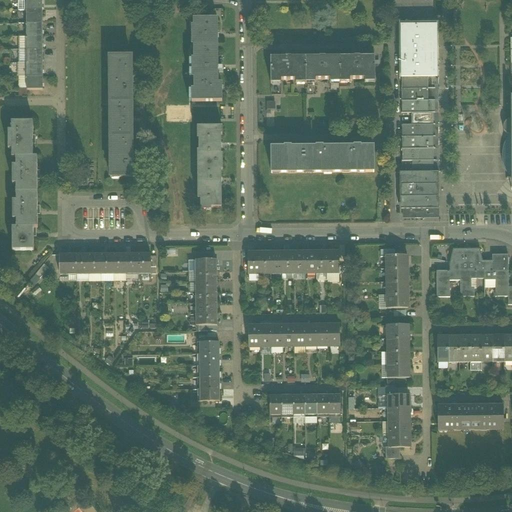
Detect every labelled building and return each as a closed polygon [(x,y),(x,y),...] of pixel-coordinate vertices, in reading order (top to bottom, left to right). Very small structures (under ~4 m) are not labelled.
[(18,0),(18,11),(26,11),(42,11),(42,0),(18,0)] [(26,11),(26,24),(42,24),(42,11),(26,11)] [(193,46),(193,52),(217,52),(217,19),(193,20),(193,27),(191,27),(191,46),(193,46)] [(26,24),(26,38),(42,37),(42,24),(26,24)] [(401,27),(401,42),(434,42),(434,33),(434,26),(417,27),(401,27)] [(26,38),(26,51),(42,51),(42,37),(26,38)] [(18,51),(26,51),(26,38),(18,38),(18,51)] [(401,42),(402,78),(435,78),(434,42),(401,42)] [(26,51),(18,51),(19,64),(27,64),(26,51)] [(26,51),(27,64),(43,64),(42,51),(26,51)] [(194,78),(194,84),(217,84),(217,52),(193,52),(193,59),(192,59),(192,78),(194,78)] [(111,96),(111,104),(131,104),(131,58),(111,58),(111,68),(109,68),(109,77),(111,77),(111,83),(109,83),(109,96),(111,96)] [(331,84),(340,84),(340,58),(305,59),(305,84),(316,84),(316,81),(331,81),(331,84)] [(375,58),(340,58),(340,84),(350,84),(350,81),(365,81),(365,84),(375,84),(375,58)] [(296,84),(305,84),(305,59),(270,59),(270,85),(281,84),(281,81),(296,81),(296,84)] [(27,64),(27,77),(43,77),(43,64),(27,64)] [(43,91),(43,77),(27,77),(27,91),(43,91)] [(402,78),(402,90),(435,90),(435,78),(402,78)] [(221,84),(217,84),(194,84),(194,90),(191,90),(191,103),(192,103),(221,102),(221,84)] [(402,90),(402,102),(435,102),(435,90),(402,90)] [(510,179),(511,179),(511,97),(510,98),(510,120),(508,121),(506,122),(504,125),(503,128),(503,130),(504,133),(506,135),(509,136),(507,139),(503,146),(502,152),(502,160),(503,167),(506,173),(509,178),(508,179),(506,179),(506,180),(508,179),(510,179)] [(435,114),(435,102),(402,102),(402,114),(411,114),(435,114)] [(112,132),(112,139),(132,139),(131,104),(111,104),(109,104),(109,115),(112,115),(112,121),(109,121),(110,132),(112,132)] [(412,126),(435,126),(435,114),(411,114),(412,126)] [(11,158),(15,158),(33,158),(33,144),(32,137),(33,137),(33,123),(11,123),(11,131),(8,131),(8,150),(11,150),(11,158)] [(402,126),(402,138),(435,138),(435,126),(412,126),(402,126)] [(197,152),(197,164),(222,164),(222,156),(220,156),(220,136),(221,136),(221,129),(197,129),(197,140),(198,140),(198,152),(197,152)] [(402,138),(402,150),(435,150),(435,138),(402,138)] [(132,179),(132,139),(112,139),(110,139),(110,147),(112,147),(112,156),(110,156),(110,177),(121,177),(121,179),(132,179)] [(271,174),(373,173),(373,148),(359,148),(359,147),(354,147),(354,148),(322,148),(322,147),(316,147),(316,148),(291,148),(291,147),(284,147),(284,148),(271,148),(271,174)] [(402,162),(412,162),(435,162),(435,150),(402,150),(402,162)] [(16,185),(16,193),(37,193),(37,179),(37,172),(37,158),(33,158),(15,158),(15,166),(12,166),(12,185),(16,185)] [(402,174),(412,174),(412,162),(402,162),(402,174)] [(435,174),(435,162),(412,162),(412,174),(435,174)] [(222,172),(222,164),(197,164),(197,200),(200,200),(200,212),(211,212),(211,209),(221,209),(220,172),(222,172)] [(402,174),(403,192),(436,192),(435,174),(412,174),(402,174)] [(436,210),(436,192),(403,192),(403,210),(436,210)] [(16,220),(16,228),(16,229),(34,228),(38,228),(37,214),(37,207),(38,207),(37,193),(16,193),(16,202),(12,202),(13,220),(16,220)] [(403,220),(436,220),(436,210),(403,210),(403,220)] [(16,229),(16,228),(12,228),(12,252),(34,251),(34,237),(33,237),(33,229),(34,229),(34,228),(16,229)] [(492,272),(492,262),(482,262),(480,251),(453,251),(450,266),(450,272),(460,272),(484,272),(492,272)] [(271,275),(282,275),(282,253),(270,254),(271,275)] [(282,275),(293,275),(293,253),(282,253),(282,275)] [(293,275),(305,275),(304,253),(293,253),(293,275)] [(305,275),(316,275),(316,253),(304,253),(305,275)] [(316,275),(327,274),(327,253),(316,253),(316,275)] [(339,253),(327,253),(327,274),(339,274),(339,253)] [(248,275),(259,275),(259,254),(248,254),(248,275)] [(259,275),(271,275),(270,254),(259,254),(259,275)] [(77,276),(89,275),(89,255),(76,256),(77,276)] [(89,275),(101,275),(101,255),(89,255),(89,275)] [(101,275),(113,275),(113,255),(101,255),(101,275)] [(113,275),(126,275),(125,255),(113,255),(113,275)] [(126,275),(138,275),(138,255),(125,255),(126,275)] [(150,255),(138,255),(138,275),(151,275),(150,257),(150,255)] [(60,276),(77,276),(76,256),(59,256),(60,276)] [(492,272),(508,272),(509,256),(492,256),(492,262),(492,272)] [(386,257),(386,270),(407,270),(407,257),(394,257),(386,257)] [(195,261),(195,272),(216,272),(216,261),(213,261),(195,261)] [(44,265),(35,276),(40,279),(48,269),(44,265)] [(407,283),(407,270),(386,270),(386,283),(407,283)] [(195,272),(196,283),(216,283),(216,272),(195,272)] [(450,282),(460,282),(460,272),(450,272),(437,272),(437,299),(450,299),(450,282)] [(471,280),(484,280),(484,272),(460,272),(460,282),(460,298),(475,298),(475,290),(471,290),(471,280)] [(492,272),(484,272),(484,280),(484,281),(496,281),(496,288),(496,298),(508,298),(509,298),(509,288),(508,272),(492,272)] [(196,283),(196,294),(217,294),(216,283),(196,283)] [(408,296),(407,283),(386,283),(386,296),(408,296)] [(196,294),(196,305),(217,304),(217,294),(196,294)] [(408,309),(408,296),(386,296),(387,309),(408,309)] [(196,305),(196,315),(217,315),(217,304),(196,305)] [(217,326),(217,315),(196,315),(196,326),(199,326),(217,326)] [(305,348),(317,348),(316,326),(305,327),(305,348)] [(317,348),(328,347),(328,326),(316,326),(317,348)] [(339,326),(328,326),(328,347),(339,347),(339,326)] [(248,348),(260,348),(260,327),(248,327),(248,348)] [(260,348),(271,348),(271,327),(260,327),(260,348)] [(271,348),(283,348),(283,327),(271,327),(271,348)] [(283,348),(294,348),(294,327),(283,327),(283,348)] [(294,348),(305,348),(305,327),(294,327),(294,348)] [(387,327),(387,340),(408,340),(408,327),(387,327)] [(470,337),(459,337),(459,364),(470,363),(481,363),(481,336),(470,337)] [(493,336),(481,336),(481,363),(493,363),(493,336)] [(504,336),(493,336),(493,363),(504,363),(504,336)] [(437,364),(448,364),(448,337),(437,337),(437,364)] [(459,337),(448,337),(448,364),(459,364),(459,337)] [(408,353),(408,340),(387,340),(387,353),(408,353)] [(199,343),(199,355),(219,355),(219,343),(199,343)] [(408,366),(408,353),(387,353),(387,366),(408,366)] [(199,355),(199,367),(219,367),(219,355),(199,355)] [(409,379),(408,366),(387,366),(387,379),(409,379)] [(199,367),(200,379),(219,379),(219,367),(199,367)] [(200,379),(200,391),(219,390),(219,379),(200,379)] [(219,402),(219,390),(200,391),(200,402),(219,402)] [(305,416),(317,416),(317,396),(305,397),(305,416)] [(328,396),(317,396),(317,416),(328,416),(328,396)] [(340,396),(328,396),(328,416),(328,418),(329,418),(329,425),(341,425),(340,396)] [(387,396),(388,410),(409,409),(409,396),(387,396)] [(269,416),(282,416),(281,397),(269,397),(269,416)] [(282,416),(293,416),(293,397),(281,397),(282,416)] [(293,416),(305,416),(305,397),(293,397),(293,416)] [(464,428),(470,428),(470,407),(437,407),(437,431),(448,431),(448,428),(454,428),(454,431),(465,431),(464,428)] [(503,407),(470,407),(470,428),(470,431),(481,431),(481,428),(487,428),(487,431),(497,431),(497,428),(503,428),(503,431),(503,407)] [(409,422),(409,409),(388,410),(388,423),(409,422)] [(409,435),(409,422),(388,423),(388,436),(409,435)] [(409,449),(409,435),(388,436),(388,448),(388,449),(399,449),(409,449)] [(293,458),(304,458),(304,449),(293,448),(293,458)] [(385,460),(399,460),(399,449),(388,449),(388,448),(385,448),(385,460)]
